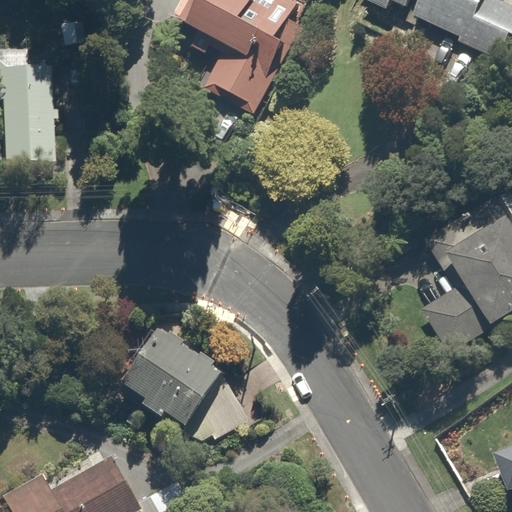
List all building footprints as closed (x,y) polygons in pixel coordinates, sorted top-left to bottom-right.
[(190,0),(184,13),(228,37),(205,78),(257,107),(303,24),(285,14),(292,0),(190,0)] [(511,0),(373,0),(387,6),(390,0),(395,0),(402,3),(412,7),(408,15),(507,58),(511,46),(511,0)] [(0,59),(0,100),(1,100),(1,163),(50,163),(49,64),(23,65),(23,60),(0,59)] [(446,346),(511,305),(511,183),(422,238),(453,287),(421,306),(446,346)] [(116,382),(139,396),(131,409),(155,423),(162,411),(181,422),(215,366),(150,326),(116,382)] [(511,440),(494,447),(510,487),(511,486),(511,440)] [(42,474),(0,499),(7,511),(166,511),(154,490),(135,502),(108,457),(52,491),(42,474)]
